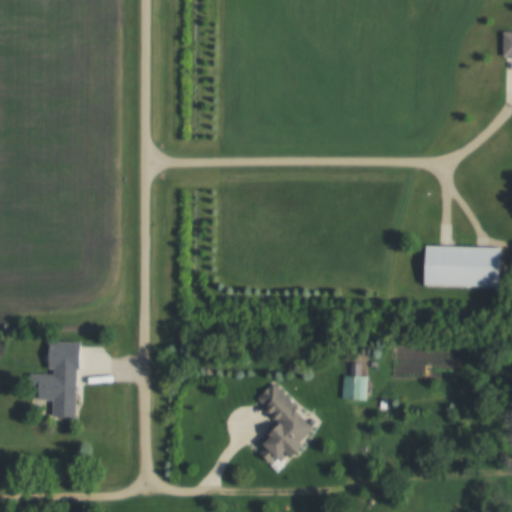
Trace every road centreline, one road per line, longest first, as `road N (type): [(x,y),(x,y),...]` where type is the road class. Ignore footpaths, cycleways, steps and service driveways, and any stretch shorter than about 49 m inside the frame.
road 1 (residential): [(148,492),(145,0)]
road 2 (residential): [(0,501),(148,492)]
